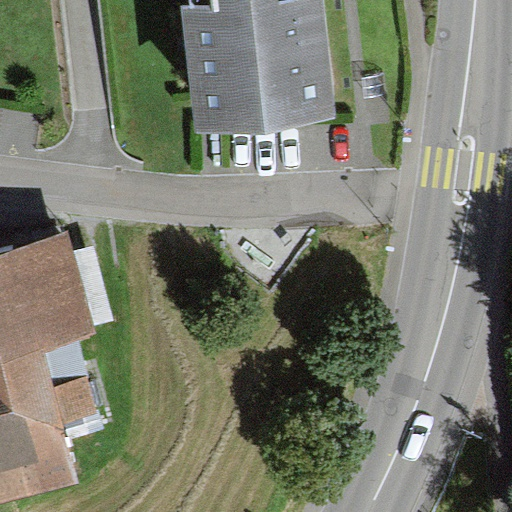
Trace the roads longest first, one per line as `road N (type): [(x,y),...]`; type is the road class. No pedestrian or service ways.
road 1 (residential): [(0,180),(366,202)]
road 2 (secondary): [(431,322),(473,0)]
road 3 (unclassified): [(504,511),(501,466),(479,391),(431,322)]
road 4 (secondary): [(364,511),(431,322)]
